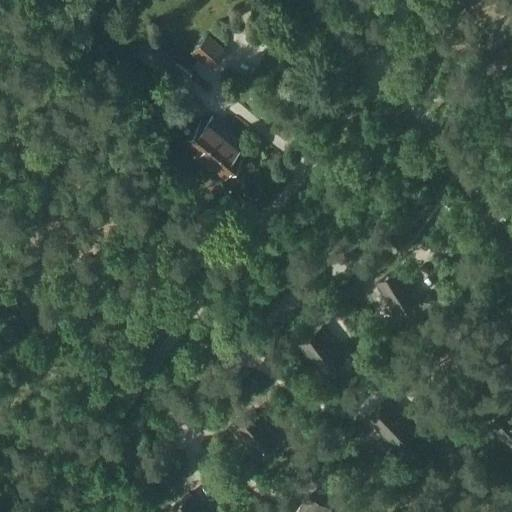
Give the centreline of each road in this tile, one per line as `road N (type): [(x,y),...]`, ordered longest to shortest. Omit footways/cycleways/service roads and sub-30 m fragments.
road 1 (track): [(381,76),(41,511)]
road 2 (track): [(381,76),(511,230)]
